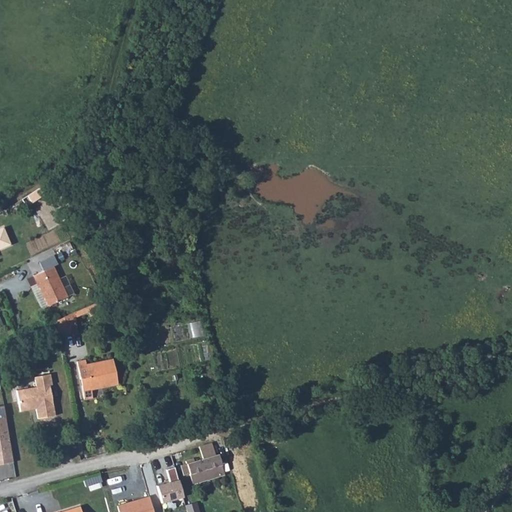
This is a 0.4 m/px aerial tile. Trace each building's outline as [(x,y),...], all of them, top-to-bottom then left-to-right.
[(0,249),(10,245),(3,228),(0,229),(0,249)] [(43,271),(33,276),(48,307),(67,297),(53,267),(58,264),(53,255),(39,262),(43,271)] [(97,302),(87,307),(90,316),(101,311),(97,302)] [(74,313),(56,321),(58,333),(66,331),(66,334),(77,332),(74,313)] [(77,362),(84,400),(93,398),(91,390),(118,384),(113,360),(86,365),(85,360),(77,362)] [(36,387),(16,391),(20,411),(30,410),(31,408),(31,407),(36,406),(38,419),(55,416),(49,385),(52,385),(50,375),(35,377),(36,387)] [(6,418),(0,418),(0,453),(6,452),(8,463),(12,462),(12,463),(13,462),(6,418)] [(201,447),(204,459),(215,456),(212,444),(201,447)] [(186,462),(187,464),(180,466),(183,475),(190,473),(193,484),(224,474),(218,455),(215,456),(204,459),(194,462),(193,459),(186,462)] [(161,503),(183,497),(174,468),(166,470),(170,482),(157,486),(161,503)] [(15,497),(16,511),(36,511),(35,501),(22,503),(21,496),(15,497)] [(136,505),(118,510),(118,511),(153,511),(149,497),(135,501),(136,505)] [(187,511),(200,511),(197,500),(185,504),(187,511)]
